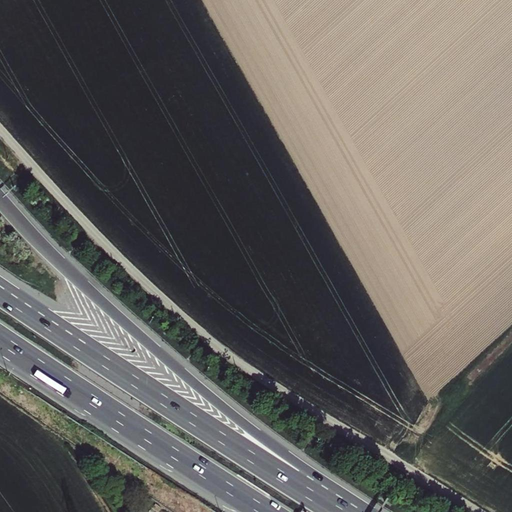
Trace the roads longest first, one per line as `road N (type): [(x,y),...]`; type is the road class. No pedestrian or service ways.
road 1 (unclassified): [(475,511),(186,321),(0,130)]
road 2 (motorway): [(352,511),(169,362),(0,198)]
road 3 (motorway): [(338,511),(0,291)]
road 4 (motorway): [(0,339),(265,511)]
